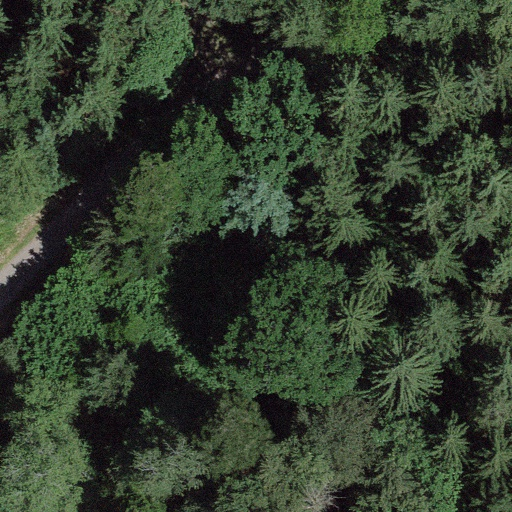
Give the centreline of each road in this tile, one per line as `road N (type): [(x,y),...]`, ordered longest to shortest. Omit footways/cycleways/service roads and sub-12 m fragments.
road 1 (track): [(328,0),(221,84),(0,299)]
road 2 (track): [(221,84),(511,50)]
